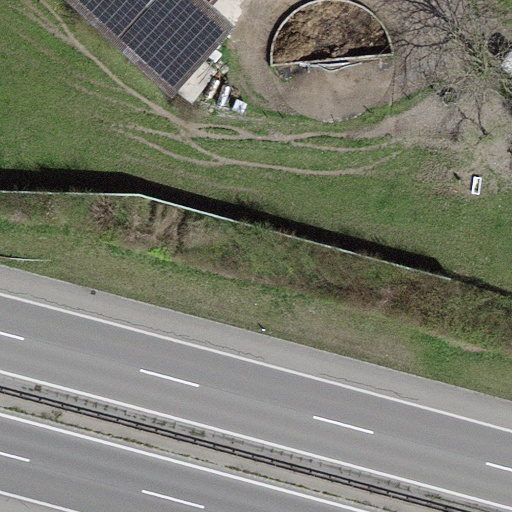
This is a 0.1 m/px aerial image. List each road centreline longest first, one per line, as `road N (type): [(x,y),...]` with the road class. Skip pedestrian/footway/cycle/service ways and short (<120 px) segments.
road 1 (motorway): [(511,469),(0,332)]
road 2 (motorway): [(0,456),(209,511)]
road 3 (track): [(511,47),(475,18),(320,0)]
